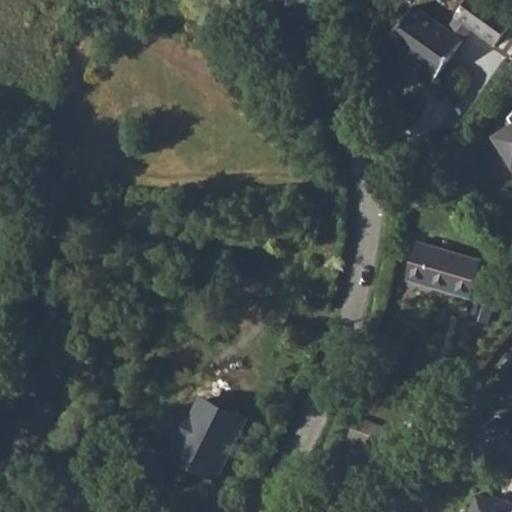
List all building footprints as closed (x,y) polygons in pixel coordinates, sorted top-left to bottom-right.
[(454,31),(437,19),(409,0),(404,0),(381,34),(429,69),(454,31)] [(511,19),(484,0),(452,0),(447,8),(463,20),(504,48),(511,37),(511,19)] [(511,96),(503,102),(497,111),(502,118),(484,131),(503,159),(511,153),(511,96)] [(408,247),(399,291),(467,306),(468,303),(484,307),(495,257),(477,253),(475,261),(408,247)] [(243,421),(207,402),(181,451),(218,470),(243,421)] [(329,422),(323,446),(362,452),(365,427),(329,422)] [(511,511),(511,497),(479,485),(469,511),(464,510),(463,511),(511,511)]
